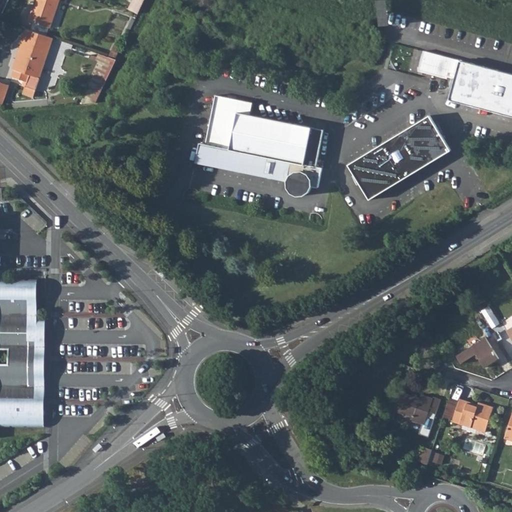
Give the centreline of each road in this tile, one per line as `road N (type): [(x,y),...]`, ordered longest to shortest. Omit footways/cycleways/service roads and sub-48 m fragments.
road 1 (tertiary): [(0,141),(166,306)]
road 2 (secondary): [(315,328),(511,215)]
road 3 (residential): [(222,419),(279,473),(319,490)]
